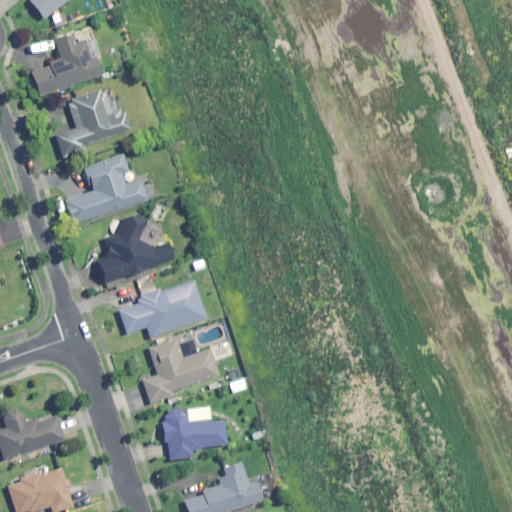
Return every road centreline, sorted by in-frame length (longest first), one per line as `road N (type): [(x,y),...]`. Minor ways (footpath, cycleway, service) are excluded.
road 1 (secondary): [(511,493),(332,0)]
road 2 (secondary): [(368,0),(511,367)]
road 3 (residential): [(81,332),(0,100)]
road 4 (residential): [(141,511),(81,332)]
